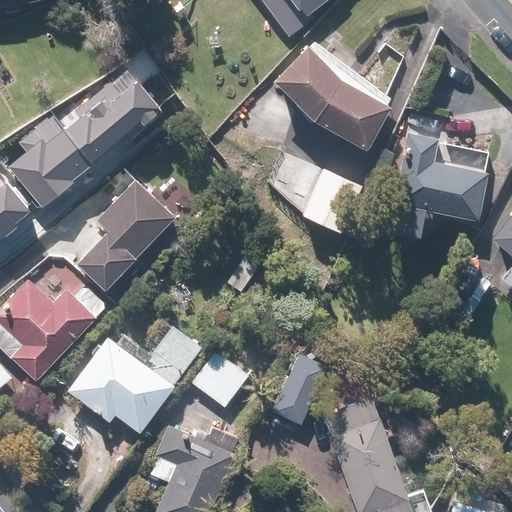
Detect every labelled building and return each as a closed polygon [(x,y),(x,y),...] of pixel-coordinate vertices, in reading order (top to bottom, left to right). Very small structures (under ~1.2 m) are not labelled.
[(281,75),(322,114),(374,146),(396,103),(348,78),(314,43),(281,75)] [(132,63),(64,115),(94,153),(161,101),(132,63)] [(335,140),(273,85),(223,136),(297,208),(345,230),(380,158),(341,133),(335,140)] [(46,116),(0,149),(0,162),(31,204),(68,176),(61,166),(79,161),(46,116)] [(439,133),(407,130),(399,224),(431,226),(433,212),(485,216),(489,168),(437,164),(439,133)] [(110,284),(180,211),(143,175),(103,217),(112,225),(82,257),(110,284)] [(0,223),(19,208),(0,183),(0,223)] [(511,214),(496,233),(511,245),(511,263),(504,274),(511,280),(511,214)] [(265,260),(248,247),(226,278),(242,291),(265,260)] [(492,272),(479,261),(461,283),(474,294),(492,272)] [(15,353),(39,376),(99,313),(69,284),(56,297),(31,273),(0,305),(0,317),(26,343),(15,353)] [(143,429),(179,380),(111,331),(69,388),(112,419),(118,411),(143,429)] [(191,379),(228,406),(252,372),(216,345),(191,379)] [(0,356),(0,386),(15,375),(0,356)] [(319,385),(291,372),(269,420),(298,432),(319,385)] [(417,511),(374,394),(324,412),(360,511),(379,504),(382,511),(417,511)] [(157,511),(210,511),(238,448),(172,420),(158,451),(179,460),(157,511)] [(511,511),(511,500),(444,491),(441,511),(511,511)]
